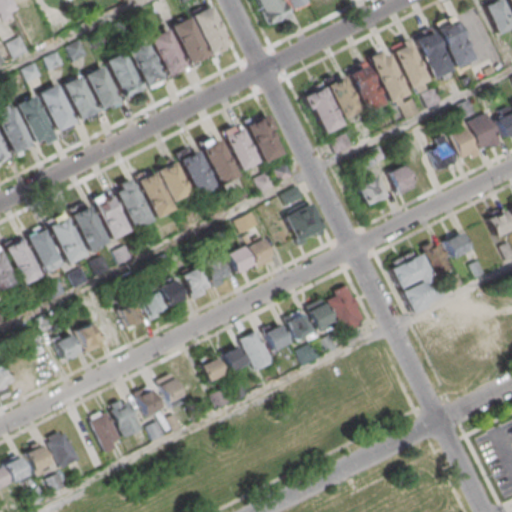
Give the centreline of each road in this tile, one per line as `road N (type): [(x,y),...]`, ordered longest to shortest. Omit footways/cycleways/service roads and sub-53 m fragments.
road 1 (residential): [(511,167),(0,427)]
road 2 (residential): [(482,511),(225,0)]
road 3 (residential): [(401,0),(0,201)]
road 4 (residential): [(511,382),(254,511)]
